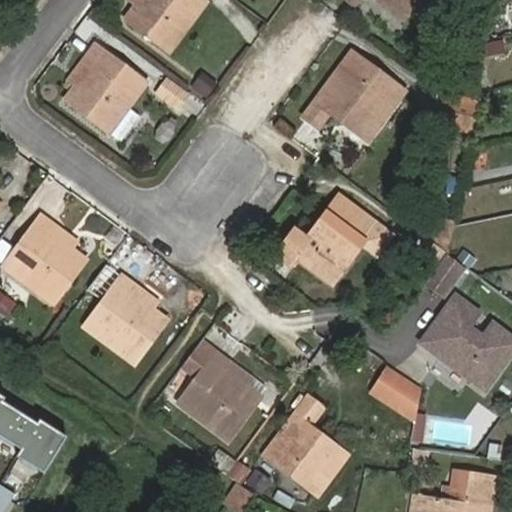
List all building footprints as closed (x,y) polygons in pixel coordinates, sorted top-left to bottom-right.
[(203,0),(140,0),(126,19),(170,51),(206,2),(203,0)] [(415,0),(346,0),(352,4),(355,0),(378,0),(402,18),(415,0)] [(65,100),(121,141),(140,116),(129,107),(147,83),(95,45),(85,58),(92,63),(65,100)] [(329,113),(368,140),(404,92),(351,53),(304,118),(317,128),(329,113)] [(217,83),(203,73),(193,87),(206,97),(217,83)] [(195,97),(171,78),(162,91),(185,109),(195,97)] [(446,125),(475,131),(481,103),(442,95),(438,112),(448,114),(446,125)] [(436,123),(446,125),(448,114),(438,112),(436,123)] [(343,249),(351,255),(361,242),(376,254),(390,234),(375,224),(338,196),(306,240),(293,232),(276,254),(290,264),(296,257),(323,276),(343,249)] [(53,303),(86,259),(71,248),(49,232),(54,225),(41,216),(4,267),(53,303)] [(447,253),(450,255),(457,223),(443,220),(437,246),(447,253)] [(330,282),(351,255),(343,249),(323,276),(330,282)] [(464,265),(450,255),(447,253),(426,281),(443,294),(464,265)] [(167,319),(152,308),(131,292),(136,286),(122,276),(85,327),(134,363),(167,319)] [(0,293),(0,315),(4,318),(14,301),(0,293)] [(444,318),(435,330),(424,345),(430,350),(440,357),(447,356),(469,373),(471,379),(487,391),(511,356),(511,337),(493,324),(482,338),(469,328),(479,314),(457,297),(443,316),(444,318)] [(250,378),(224,361),(210,428),(228,439),(259,397),(245,386),(250,378)] [(422,390),(405,377),(390,398),(417,417),(422,390)] [(318,495),(347,456),(308,426),(322,407),(308,397),(266,455),(318,495)] [(0,402),(1,400),(0,399),(0,440),(18,451),(13,459),(40,476),(63,439),(36,422),(34,426),(0,404),(0,402)] [(253,490),(239,483),(228,503),(241,510),(253,490)] [(0,511),(1,511),(12,496),(0,488),(0,511)] [(426,511),(428,501),(418,500),(416,511),(426,511)] [(426,511),(468,511),(469,508),(428,501),(426,511)]
